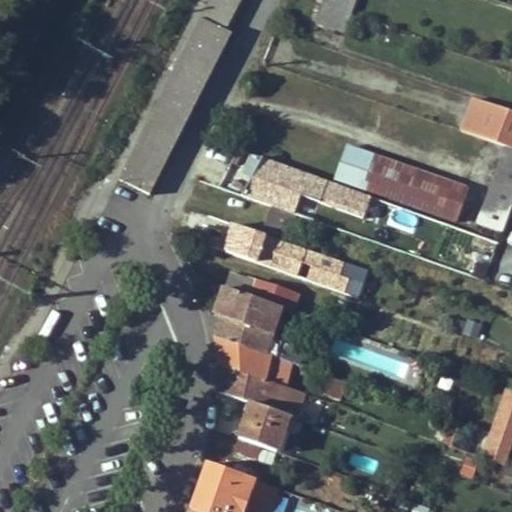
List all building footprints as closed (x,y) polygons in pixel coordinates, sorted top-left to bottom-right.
[(148,197),(232,34),(225,31),(240,0),(210,0),(118,180),(148,197)] [(322,0),(321,5),(349,15),(354,0),(322,0)] [(349,15),(321,5),(315,23),(344,33),(349,15)] [(401,78),(304,44),(295,70),(391,105),(401,78)] [(449,92),(434,86),(432,95),(446,100),(449,92)] [(511,113),(458,95),(453,109),(468,114),(462,131),(505,147),(511,149),(511,113)] [(335,180),(454,223),(466,190),(347,147),(335,180)] [(511,149),(505,147),(475,224),(502,234),(511,207),(511,149)] [(296,216),(271,207),(261,234),(287,242),(296,216)] [(335,259),(287,242),(276,270),(324,287),(335,259)] [(259,284),(232,274),(226,290),(254,300),(259,284)] [(220,318),(216,337),(265,355),(270,357),(278,360),(282,361),(293,365),(302,369),(306,359),(272,336),(281,309),(254,300),(226,290),(224,290),(215,316),(220,318)] [(322,324),(310,319),(307,329),(318,334),(322,324)] [(332,331),(325,357),(408,378),(414,352),(332,331)] [(278,360),(270,357),(265,355),(216,337),(214,337),(218,366),(264,382),(276,386),(279,387),(285,389),(293,365),(282,361),(278,360)] [(252,404),(270,410),(279,387),(276,386),(264,382),(218,366),(220,379),(220,392),(252,404)] [(324,396),(340,402),(346,384),(330,379),(324,396)] [(263,448),(278,453),(290,417),(270,410),(252,404),(239,440),(263,448)] [(511,445),(494,439),(488,459),(506,465),(511,448),(511,445)] [(263,448),(239,440),(234,453),(258,462),(263,448)] [(351,451),(346,465),(374,474),(378,460),(351,451)] [(277,490),(209,465),(185,510),(191,511),(243,511),(244,509),(253,511),(260,511),(272,506),(277,490)]
